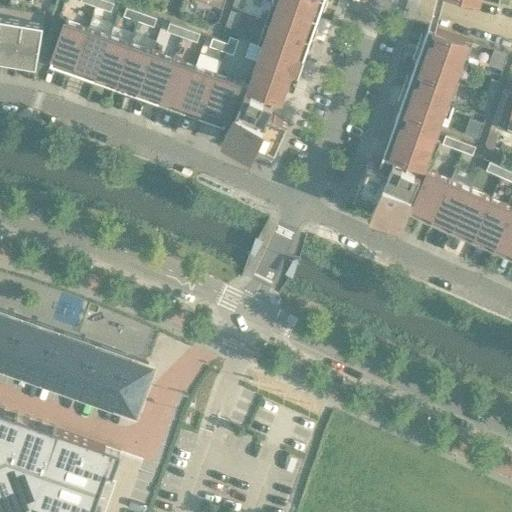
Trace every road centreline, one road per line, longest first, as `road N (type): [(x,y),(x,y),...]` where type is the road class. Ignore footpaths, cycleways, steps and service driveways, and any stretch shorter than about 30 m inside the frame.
road 1 (unclassified): [(0,396),(142,445),(179,378),(251,309)]
road 2 (residential): [(295,203),(0,92)]
road 3 (tertiary): [(511,427),(251,309)]
road 4 (tertiary): [(251,309),(88,238),(0,213)]
road 5 (residential): [(511,299),(295,203)]
road 6 (residential): [(295,203),(378,0)]
